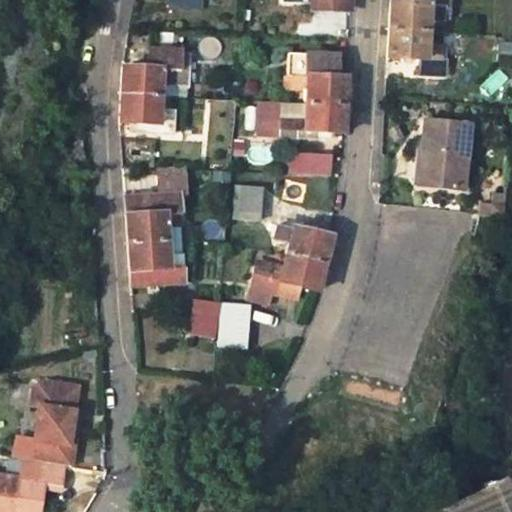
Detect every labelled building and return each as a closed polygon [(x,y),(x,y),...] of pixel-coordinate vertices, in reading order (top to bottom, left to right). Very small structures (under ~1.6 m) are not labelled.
[(347,12),(347,0),(309,0),(309,9),(347,12)] [(388,1),(387,17),(386,29),(423,32),(425,19),(441,20),(442,6),(448,7),(448,0),(420,0),(420,5),(388,1)] [(422,45),(423,32),(386,29),(386,44),(385,56),(415,59),(414,75),(443,77),(444,60),(437,59),(439,47),(422,45)] [(155,50),(168,50),(168,33),(156,33),(155,50)] [(120,68),(119,82),(119,97),(158,98),(159,85),(187,86),(189,55),(151,53),(150,70),(120,68)] [(304,91),(304,104),(342,106),(343,91),(343,79),(333,78),(333,59),(286,57),(284,90),(304,91)] [(186,99),(187,86),(159,85),(158,98),(186,99)] [(158,98),(119,97),(118,111),(118,123),(136,125),(136,134),(172,136),(173,112),(157,111),(158,98)] [(278,104),(257,103),(256,136),(277,137),(278,104)] [(339,133),(341,118),(342,106),(304,104),(303,119),(278,117),(277,139),(313,142),(313,139),(325,139),(325,132),(339,133)] [(423,116),(419,151),(424,151),(422,186),(462,189),(468,120),(423,116)] [(424,151),(419,151),(412,150),(409,185),(422,186),(424,151)] [(302,154),(301,175),(329,177),(330,157),(302,154)] [(165,215),(181,214),(184,213),(184,198),(194,197),(192,171),(166,169),(167,197),(122,200),(124,230),(125,244),(166,242),(166,227),(165,215)] [(229,221),(255,223),(258,190),(232,188),(229,221)] [(492,194),(491,205),(479,204),(478,215),(503,218),(504,206),(505,195),(492,194)] [(182,225),(181,214),(165,215),(166,227),(182,225)] [(273,237),(289,241),(292,228),(276,224),(273,237)] [(329,237),(292,228),(289,241),(285,255),(321,264),(324,254),(329,237)] [(168,269),(167,256),(167,242),(166,242),(125,244),(126,259),(128,289),(184,286),(184,269),(168,269)] [(183,255),(167,256),(168,269),(184,269),(183,255)] [(314,290),(317,278),(321,264),(285,255),(282,268),(255,261),(244,300),(266,306),(270,292),(295,299),(300,286),(314,290)] [(214,337),(216,304),(192,300),(187,332),(214,337)] [(218,346),(243,348),(244,305),(219,304),(218,346)] [(69,445),(75,411),(68,410),(71,386),(43,381),(34,384),(25,438),(35,440),(32,460),(63,465),(70,466),(74,445),(69,445)] [(68,410),(75,411),(78,387),(71,386),(68,410)] [(0,475),(0,511),(37,511),(42,484),(60,486),(63,465),(32,460),(21,458),(18,478),(0,475)]
